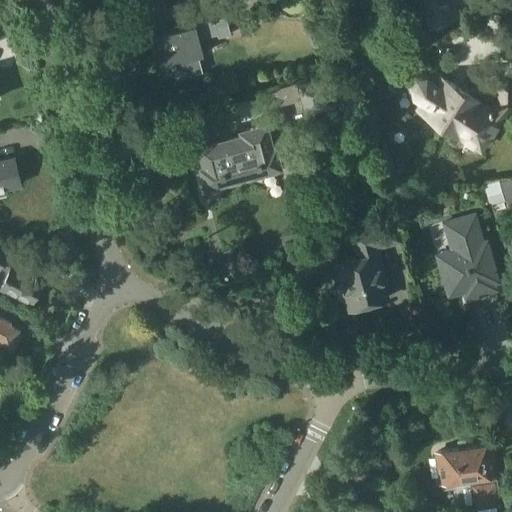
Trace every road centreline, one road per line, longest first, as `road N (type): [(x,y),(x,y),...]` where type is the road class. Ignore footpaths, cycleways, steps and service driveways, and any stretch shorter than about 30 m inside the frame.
road 1 (residential): [(105,281),(94,181),(35,0)]
road 2 (residential): [(327,390),(105,281)]
road 3 (residential): [(105,281),(0,487)]
road 4 (residential): [(327,390),(511,358)]
road 5 (residential): [(270,511),(327,390)]
